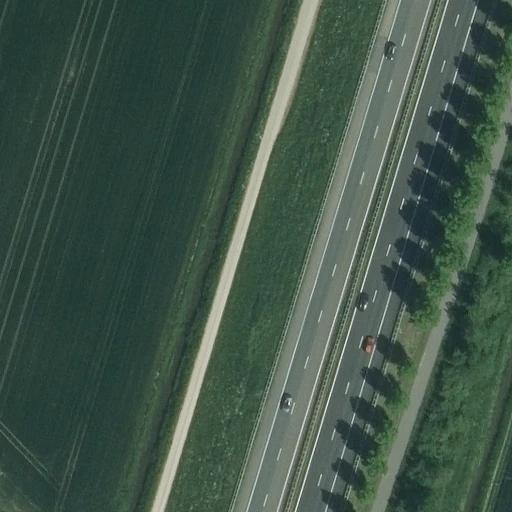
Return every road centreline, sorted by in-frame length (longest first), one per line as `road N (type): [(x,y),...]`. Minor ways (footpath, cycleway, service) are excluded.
road 1 (motorway): [(310,511),(464,0)]
road 2 (motorway): [(413,0),(261,511)]
road 3 (unclassified): [(155,511),(306,0)]
